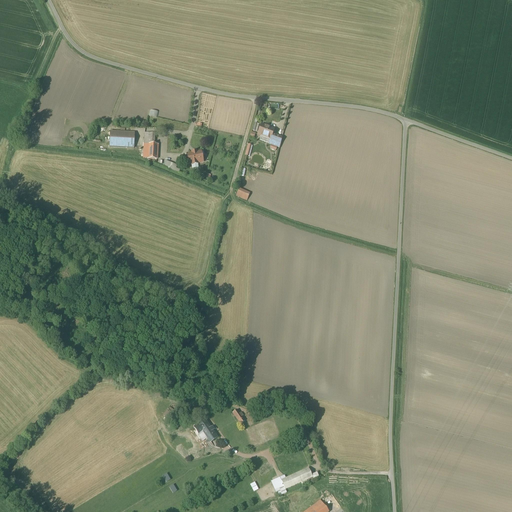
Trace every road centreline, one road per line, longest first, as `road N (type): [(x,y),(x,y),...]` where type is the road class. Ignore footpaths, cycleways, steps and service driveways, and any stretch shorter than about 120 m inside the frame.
road 1 (unclassified): [(46,0),(69,42),(89,57),(220,93),(405,119)]
road 2 (unclassified): [(394,511),(390,414),(405,119)]
road 3 (track): [(392,474),(318,467),(286,413),(251,415),(220,399),(190,408),(214,420),(244,455),(294,446)]
